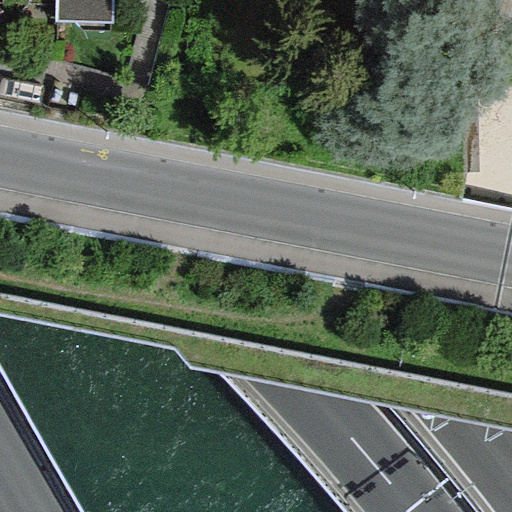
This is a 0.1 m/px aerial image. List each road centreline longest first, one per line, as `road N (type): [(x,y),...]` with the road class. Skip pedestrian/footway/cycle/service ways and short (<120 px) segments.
road 1 (motorway): [(0,101),(251,325),(409,511)]
road 2 (motorway): [(511,476),(273,190),(131,42)]
road 3 (unclassified): [(511,248),(0,146)]
road 4 (motorway): [(511,371),(329,184),(131,42)]
